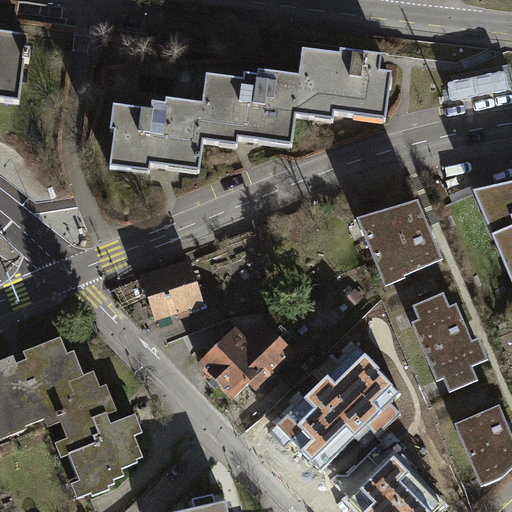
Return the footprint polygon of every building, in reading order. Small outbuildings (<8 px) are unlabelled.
[(0,102),(15,104),(23,39),(6,37),(6,42),(0,41),(0,102)] [(315,55),(299,53),(296,79),(291,119),(311,121),(312,114),(348,118),(349,111),(383,115),(387,76),(375,75),(377,58),(335,54),(334,63),(315,61),(315,55)] [(199,107),(185,105),(184,111),(178,164),(197,166),(199,145),(215,147),(215,140),(253,144),(254,135),(288,139),(291,119),(296,79),(277,77),(276,81),(240,77),(238,89),(219,86),(220,80),(202,78),(199,107)] [(507,77),(450,84),(453,102),(510,94),(507,77)] [(147,113),(109,109),(106,134),(110,135),(106,169),(126,171),(127,166),(163,170),(164,162),(178,164),(184,111),(148,106),(147,113)] [(511,184),(475,194),(511,281),(511,184)] [(412,204),(355,221),(378,275),(395,270),(397,277),(436,260),(412,204)] [(185,263),(138,279),(152,320),(173,313),(175,318),(185,315),(183,309),(198,304),(185,263)] [(439,297),(417,305),(423,321),(411,325),(433,380),(447,375),(452,389),(470,383),(465,366),(481,361),(474,342),(467,345),(451,308),(444,310),(439,297)] [(233,331),(199,363),(233,398),(249,382),(255,388),(292,352),(271,330),(251,350),(233,331)] [(0,360),(0,412),(6,427),(21,422),(23,427),(56,414),(63,411),(59,400),(75,394),(70,381),(83,376),(73,351),(66,354),(60,337),(23,352),(27,360),(16,365),(13,356),(0,360)] [(358,348),(288,417),(302,432),(292,442),(321,472),(356,439),(359,442),(371,430),(368,427),(401,395),(386,380),(388,379),(358,348)] [(63,411),(56,414),(66,438),(62,439),(87,499),(109,490),(108,487),(114,485),(112,481),(124,476),(121,468),(143,459),(134,437),(143,433),(135,414),(111,424),(107,414),(117,410),(107,385),(100,388),(94,372),(83,376),(70,381),(75,394),(59,400),(63,411)] [(385,437),(421,473),(453,443),(418,406),(385,437)] [(494,409),(453,427),(475,477),(491,471),(497,477),(511,463),(511,441),(508,442),(494,409)] [(395,458),(350,502),(360,511),(436,511),(442,507),(395,458)] [(225,511),(224,503),(182,511),(225,511)]
